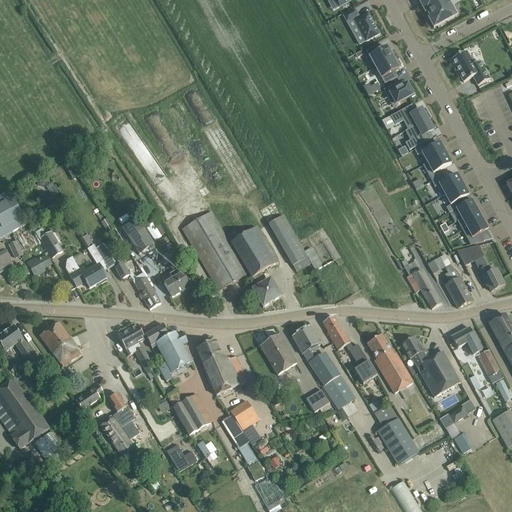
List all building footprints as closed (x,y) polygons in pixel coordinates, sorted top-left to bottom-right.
[(426,0),(420,4),(425,14),(427,13),(430,18),(428,19),(434,29),(457,17),(447,0),(426,0)] [(380,35),(368,14),(358,20),(357,17),(359,16),(355,10),(343,17),(347,23),(353,20),(366,43),(380,35)] [(379,45),(366,52),(376,69),(393,59),(393,58),(394,57),(391,52),(390,52),(387,48),(382,51),(379,45)] [(467,52),(451,61),(464,83),(473,78),(478,87),(490,80),(480,62),(474,66),(467,52)] [(393,59),(376,69),(385,86),(397,79),(394,73),(399,70),(393,59)] [(396,84),(383,91),(393,108),(403,102),(411,97),(412,98),(416,96),(413,91),(411,91),(408,85),(399,90),(396,84)] [(412,106),(383,122),(388,131),(396,126),(396,127),(403,123),(408,131),(427,121),(422,110),(418,112),(416,113),(413,107),(412,106)] [(408,131),(405,132),(410,141),(406,144),(410,151),(431,140),(428,134),(430,133),(433,131),(427,121),(408,131)] [(426,145),(415,151),(418,156),(422,154),(428,164),(446,154),(440,144),(429,150),(426,145)] [(405,149),(399,152),(402,157),(408,154),(405,149)] [(428,164),(423,166),(432,182),(443,176),(441,171),(452,165),(446,154),(428,164)] [(443,176),(432,182),(435,188),(437,187),(443,197),(445,196),(463,186),(458,175),(446,181),(443,176)] [(463,186),(445,196),(451,206),(446,209),(450,214),(456,210),(461,208),(458,202),(469,196),(463,186)] [(0,240),(26,227),(9,195),(0,199),(0,240)] [(461,208),(456,210),(462,220),(478,211),(472,201),(461,208)] [(462,220),(457,222),(463,232),(483,221),(478,211),(462,220)] [(183,230),(214,283),(219,292),(248,275),(212,213),(183,230)] [(269,225),(297,273),(311,265),(314,271),(323,266),(313,248),(304,253),(283,217),(269,225)] [(102,223),(109,233),(115,229),(107,219),(102,223)] [(123,229),(140,256),(155,246),(138,219),(123,229)] [(463,232),(471,246),(484,243),(480,235),(488,231),(483,221),(463,232)] [(34,229),(38,236),(43,234),(39,226),(34,229)] [(253,291),(263,309),(281,298),(271,281),(267,283),(262,274),(278,264),(273,255),(257,229),(232,245),(247,270),(258,288),(253,291)] [(59,244),(61,243),(54,232),(40,240),(52,260),(64,252),(59,244)] [(9,246),(16,260),(24,256),(18,242),(9,246)] [(104,245),(96,250),(109,270),(116,265),(104,245)] [(94,247),(88,250),(99,267),(102,271),(103,273),(109,270),(96,250),(94,247)] [(479,247),(458,253),(465,267),(484,258),(479,247)] [(0,274),(13,268),(9,259),(6,253),(0,255),(0,274)] [(446,286),(454,301),(458,310),(472,302),(468,294),(446,254),(428,265),(434,276),(446,269),(449,274),(446,276),(450,284),(446,286)] [(38,261),(43,271),(53,266),(47,255),(38,261)] [(67,262),(66,270),(70,276),(72,280),(77,288),(86,283),(90,290),(107,280),(103,273),(102,271),(99,267),(87,274),(83,268),(80,270),(73,258),(67,262)] [(427,302),(432,311),(442,305),(437,296),(423,271),(420,273),(415,262),(409,266),(406,260),(402,263),(410,278),(409,279),(417,295),(422,292),(427,302)] [(482,260),(476,263),(483,278),(487,287),(488,286),(492,293),(505,286),(497,271),(489,275),(482,260)] [(131,276),(150,311),(161,305),(156,296),(147,280),(144,274),(137,278),(130,270),(128,271),(124,264),(116,268),(123,281),(131,276)] [(165,286),(167,290),(172,298),(190,288),(185,279),(183,275),(179,277),(176,272),(169,276),(173,281),(165,286)] [(494,333),(511,366),(511,327),(510,325),(506,316),(489,325),(494,333)] [(328,334),(333,342),(338,351),(345,347),(348,352),(349,352),(359,369),(354,372),(362,386),(377,377),(363,354),(358,346),(353,349),(334,318),(323,324),(329,333),(328,334)] [(77,358),(82,355),(59,324),(40,337),(63,367),(71,362),(73,364),(79,361),(77,358)] [(118,337),(126,352),(127,351),(130,357),(135,353),(136,355),(147,375),(148,375),(151,380),(155,378),(152,373),(152,372),(148,364),(156,360),(153,354),(148,357),(140,344),(146,340),(143,335),(138,326),(118,337)] [(191,365),(186,357),(188,356),(183,346),(188,344),(183,334),(178,337),(176,333),(169,337),(163,326),(145,336),(150,345),(152,349),(157,347),(166,364),(159,369),(167,383),(171,380),(170,377),(191,365)] [(0,337),(0,345),(2,348),(5,353),(15,346),(30,368),(38,362),(20,335),(14,327),(0,337)] [(292,338),(297,346),(303,356),(305,355),(338,411),(353,402),(356,400),(325,355),(319,359),(313,350),(321,345),(315,336),(310,327),(292,338)] [(500,373),(495,363),(489,352),(484,355),(470,329),(452,338),(458,350),(467,345),(474,357),(477,356),(489,379),(493,385),(504,380),(500,373)] [(265,356),(277,377),(297,366),(285,344),(280,335),(260,347),(265,356)] [(375,362),(394,395),(413,384),(393,350),(391,351),(387,345),(382,336),(367,345),(372,353),(377,361),(375,362)] [(402,345),(411,361),(413,360),(434,399),(460,384),(443,353),(424,364),(419,356),(425,353),(421,345),(419,346),(415,338),(402,345)] [(201,359),(216,397),(247,385),(240,367),(236,358),(230,360),(222,358),(215,341),(197,349),(201,359)] [(457,358),(461,367),(475,392),(487,386),(473,361),(468,352),(457,358)] [(34,371),(40,380),(45,377),(39,368),(34,371)] [(11,439),(20,451),(44,434),(48,431),(13,381),(0,390),(0,420),(12,438),(11,439)] [(511,397),(503,381),(496,385),(505,403),(511,399),(511,397)] [(99,387),(76,402),(83,412),(101,399),(98,395),(103,392),(99,387)] [(168,399),(189,437),(213,424),(197,395),(184,403),(179,393),(168,399)] [(113,417),(118,426),(129,442),(132,440),(140,434),(132,423),(135,421),(132,416),(118,395),(109,401),(117,414),(113,417)] [(378,401),(369,406),(373,413),(382,408),(378,401)] [(231,414),(232,415),(244,433),(259,423),(246,403),(231,414)] [(440,421),(446,429),(476,410),(472,403),(449,417),(448,416),(440,421)] [(244,433),(232,415),(222,422),(249,466),(259,460),(248,443),(250,442),(244,433)] [(111,441),(123,458),(134,450),(119,428),(113,419),(101,428),(111,441)] [(398,420),(378,433),(398,466),(419,453),(398,420)] [(47,460),(49,464),(65,454),(51,434),(46,437),(36,444),(47,460)] [(462,436),(455,440),(463,455),(470,451),(462,436)] [(204,443),(199,447),(207,459),(212,456),(212,455),(217,452),(211,443),(206,447),(204,443)] [(178,446),(167,453),(179,474),(198,463),(192,453),(184,457),(178,446)] [(259,464),(248,470),(256,483),(265,478),(259,464)]
